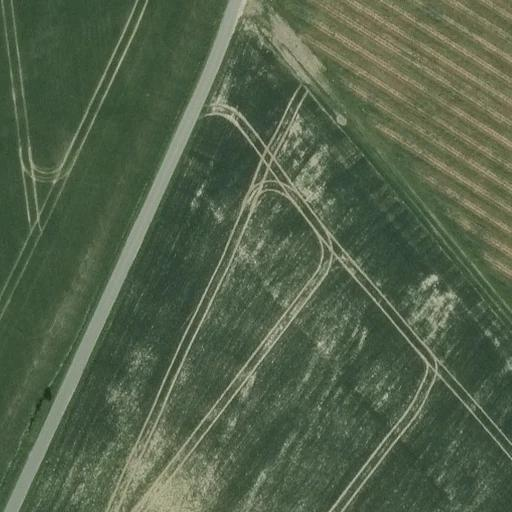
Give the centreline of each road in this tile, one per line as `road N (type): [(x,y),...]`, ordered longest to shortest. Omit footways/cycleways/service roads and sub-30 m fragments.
road 1 (unclassified): [(236,0),(10,511)]
road 2 (track): [(233,9),(268,24),(511,313)]
